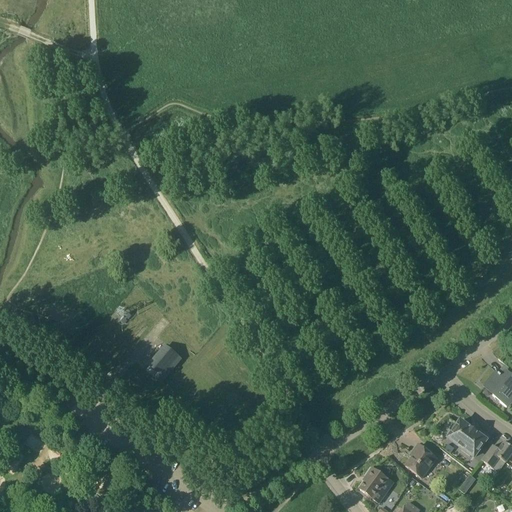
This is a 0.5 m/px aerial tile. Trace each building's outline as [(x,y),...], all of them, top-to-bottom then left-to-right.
[(152,369),(158,374),(154,379),(161,384),(181,361),(168,350),(152,369)] [(511,374),(511,375),(507,371),(502,377),(497,373),(485,387),(494,395),(492,396),(506,408),(511,401),(511,374)] [(472,428),(471,430),(470,429),(469,430),(459,422),(458,425),(449,419),(457,425),(456,426),(452,426),(448,430),(450,434),(447,438),(462,449),(461,451),(469,457),(471,456),(474,458),(488,440),(487,439),(485,441),(476,435),(478,432),(472,428)] [(505,465),(509,460),(511,455),(511,449),(504,443),(498,451),(493,447),(481,462),(498,474),(505,465)] [(437,461),(426,453),(418,447),(413,454),(415,455),(405,467),(422,480),(437,461)] [(393,485),(380,476),(372,470),(366,477),(368,479),(359,491),(379,505),(393,485)] [(48,497),(28,484),(19,498),(39,511),(48,497)] [(465,495),(468,491),(465,488),(462,486),(459,491),(465,495)]
